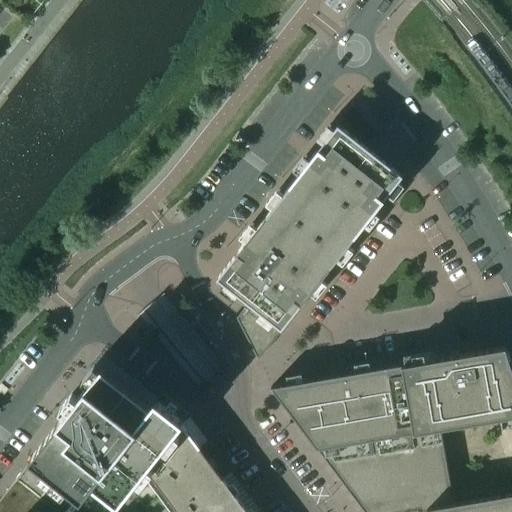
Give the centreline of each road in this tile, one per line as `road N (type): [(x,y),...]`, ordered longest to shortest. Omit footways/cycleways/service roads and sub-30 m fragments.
road 1 (residential): [(172,240),(219,208),(354,48)]
road 2 (residential): [(511,260),(398,89),(354,48)]
road 3 (residential): [(451,312),(410,234),(327,337)]
road 4 (residential): [(88,300),(200,414),(232,408)]
road 5 (residential): [(232,408),(240,373),(172,240)]
road 6 (residential): [(0,430),(81,324),(88,300)]
road 7 (residential): [(327,337),(451,312)]
road 8 (residential): [(232,408),(305,511)]
